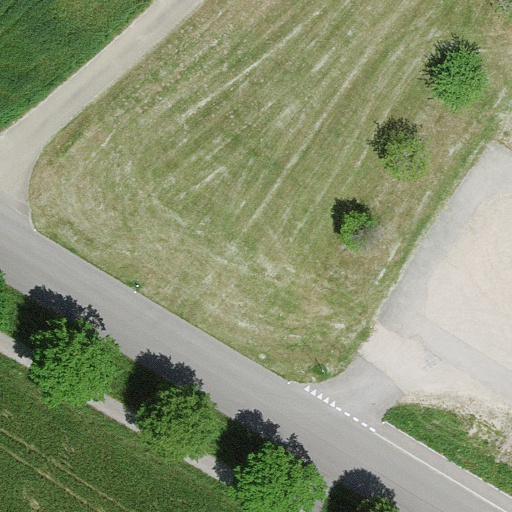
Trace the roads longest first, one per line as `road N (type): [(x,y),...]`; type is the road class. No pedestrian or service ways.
road 1 (tertiary): [(0,244),(440,511)]
road 2 (track): [(183,0),(0,162)]
